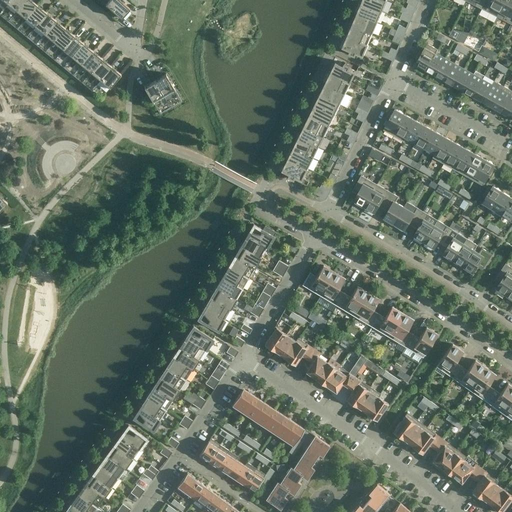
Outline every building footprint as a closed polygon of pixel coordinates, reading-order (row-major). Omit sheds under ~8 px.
[(0,14),(8,21),(25,0),(9,0),(0,11),(0,14)] [(0,0),(0,11),(9,0),(0,0)] [(17,28),(37,4),(31,0),(25,0),(8,21),(17,28)] [(101,0),(110,8),(107,12),(113,17),(116,13),(121,18),(123,16),(125,18),(130,12),(128,10),(130,8),(120,0),(101,0)] [(387,0),(360,0),(360,1),(383,10),(387,0)] [(417,6),(419,0),(418,0),(407,0),(407,2),(409,3),(407,8),(415,11),(417,6)] [(485,0),(482,8),(498,16),(500,11),(505,0),(485,0)] [(511,0),(505,0),(500,11),(498,16),(511,23),(511,0)] [(383,10),(360,1),(355,12),(378,21),(383,10)] [(26,36),(46,12),(37,4),(17,28),(26,36)] [(412,17),(415,11),(407,8),(403,6),(400,11),(402,12),(400,18),(410,22),(412,17)] [(36,44),(56,20),(46,12),(26,36),(36,44)] [(378,21),(355,12),(350,23),(373,32),(378,21)] [(45,51),(65,27),(56,20),(36,44),(45,51)] [(373,32),(350,23),(346,34),(369,43),(373,32)] [(54,59),(74,35),(65,27),(45,51),(54,59)] [(405,33),(398,30),(396,36),(403,39),(405,33)] [(465,40),(468,34),(459,30),(456,36),(465,40)] [(369,43),(346,34),(340,48),(356,55),(357,52),(364,55),(369,43)] [(64,67),(84,43),(74,35),(54,59),(64,67)] [(73,75),(93,50),(84,43),(64,67),(73,75)] [(417,63),(426,69),(438,49),(428,43),(424,50),(421,48),(417,56),(420,57),(417,63)] [(483,44),(480,52),(496,58),(499,50),(483,44)] [(438,49),(426,69),(436,74),(445,58),(436,53),(438,49)] [(82,82),(102,58),(93,50),(73,75),(82,82)] [(394,59),(396,55),(389,52),(384,50),(382,56),(393,61),(394,59)] [(351,65),(335,57),(329,71),(351,82),(356,71),(350,68),(351,65)] [(92,90),(111,66),(102,58),(82,82),(92,90)] [(454,63),(445,58),(436,74),(445,79),(454,63)] [(464,69),(454,63),(445,79),(455,85),(464,69)] [(121,74),(111,66),(92,90),(101,98),(121,74)] [(473,74),(464,69),(455,85),(464,90),(473,74)] [(351,82),(329,71),(323,82),(346,93),(351,82)] [(166,73),(155,80),(171,107),(181,100),(166,73)] [(483,79),(473,74),(464,90),(474,95),(483,79)] [(492,84),(483,79),(474,95),(483,101),(492,84)] [(171,107),(155,80),(144,86),(160,113),(171,107)] [(494,80),(492,84),(483,101),(492,106),(501,90),(504,85),(494,80)] [(346,93),(323,82),(318,93),(340,104),(346,93)] [(379,92),(380,90),(368,84),(366,89),(371,92),(377,95),(379,92)] [(511,90),(504,85),(501,90),(492,106),(502,111),(511,95),(511,92),(511,90)] [(375,100),(377,95),(371,92),(368,97),(363,95),(361,100),(372,106),(375,100)] [(340,104),(318,93),(313,103),(335,114),(340,104)] [(511,114),(511,95),(502,111),(511,116),(511,114)] [(369,112),(372,106),(361,100),(355,111),(359,113),(367,117),(369,112)] [(335,114),(313,103),(307,114),(330,125),(335,114)] [(384,129),(394,135),(405,114),(396,109),(393,113),(391,111),(386,119),(389,120),(384,129)] [(364,122),(367,117),(359,113),(356,118),(364,122)] [(330,125),(307,114),(302,125),(324,136),(330,125)] [(415,120),(405,114),(394,135),(404,140),(415,120)] [(425,125),(415,120),(404,140),(404,141),(406,137),(416,142),(425,125)] [(350,121),(348,127),(360,130),(361,124),(350,121)] [(324,136),(302,125),(297,136),(319,147),(324,136)] [(435,131),(425,125),(416,142),(426,148),(435,131)] [(356,138),(359,133),(347,127),(345,133),(350,135),(356,138)] [(445,137),(435,131),(426,148),(435,153),(433,157),(434,157),(445,137)] [(356,138),(350,135),(347,140),(354,143),(356,138)] [(319,147),(297,136),(291,146),(314,157),(319,147)] [(455,142),(445,137),(434,157),(444,163),(455,142)] [(465,148),(455,142),(444,163),(453,168),(465,148)] [(314,157),(291,146),(286,157),(309,168),(314,157)] [(475,153),(465,148),(453,168),(463,174),(475,153)] [(338,156),(339,157),(346,160),(348,154),(340,150),(338,156)] [(485,159),(475,153),(463,174),(473,179),(485,159)] [(309,168),(286,157),(279,171),(307,185),(310,180),(304,177),(309,168)] [(346,160),(339,157),(337,162),(343,165),(344,164),(346,160)] [(495,164),(485,159),(473,179),(483,185),(488,176),(491,177),(495,170),(493,168),(495,164)] [(328,178),(335,182),(338,176),(331,173),(328,178)] [(354,202),(364,207),(377,184),(362,175),(353,191),(354,191),(355,189),(360,191),(354,202)] [(327,197),(333,186),(323,182),(320,187),(318,185),(314,193),(325,198),(327,198),(327,197)] [(377,184),(364,207),(374,213),(380,203),(385,206),(392,193),(377,184)] [(483,202),(493,208),(503,192),(493,186),(491,190),(488,188),(484,195),(486,197),(483,202)] [(511,197),(503,192),(493,208),(502,214),(511,198),(511,197)] [(384,219),(394,225),(405,207),(395,201),(398,196),(392,193),(385,206),(390,208),(384,219)] [(511,198),(502,214),(511,220),(511,219),(511,198)] [(405,207),(394,225),(404,231),(410,220),(415,223),(423,211),(408,202),(405,207)] [(414,236),(424,243),(438,220),(423,211),(415,223),(420,226),(414,236)] [(266,223),(264,227),(252,220),(244,233),(247,234),(267,246),(274,234),(275,234),(278,230),(266,223)] [(438,220),(424,243),(434,249),(440,239),(445,242),(456,223),(453,221),(449,227),(438,220)] [(443,255),(453,261),(467,238),(458,232),(461,226),(456,223),(445,242),(449,245),(443,255)] [(247,234),(244,233),(238,243),(261,256),(267,246),(247,234)] [(467,238),(453,261),(463,267),(477,244),(467,238)] [(296,253),(300,247),(291,242),(288,248),(296,253)] [(261,256),(238,243),(232,253),(255,267),(261,256)] [(477,244),(463,267),(473,273),(479,263),(483,266),(482,269),(492,254),(482,248),(479,253),(474,250),(477,244)] [(255,267),(232,253),(226,264),(249,277),(255,267)] [(280,261),(277,266),(286,271),(289,266),(280,261)] [(496,289),(506,296),(511,286),(511,267),(506,263),(496,278),(497,279),(498,276),(503,279),(496,289)] [(249,277),(226,264),(220,274),(243,287),(249,277)] [(310,272),(302,285),(320,295),(334,271),(323,265),(317,276),(310,272)] [(286,271),(277,266),(274,271),(283,276),(286,271)] [(345,278),(334,271),(320,295),(320,296),(317,302),(333,311),(336,305),(337,305),(344,293),(338,289),(345,278)] [(243,287),(220,274),(214,284),(236,298),(243,287)] [(267,282),(265,287),(274,292),(276,287),(267,282)] [(236,298),(214,284),(208,295),(230,308),(236,298)] [(351,296),(344,293),(337,305),(354,316),(368,292),(357,286),(351,296)] [(274,292),(265,287),(262,291),(271,296),(274,292)] [(379,298),(368,292),(354,316),(371,326),(379,313),(372,309),(379,298)] [(230,308),(208,295),(201,305),(224,318),(230,308)] [(255,303),(253,307),(262,312),(264,308),(255,303)] [(224,318),(201,305),(195,316),(218,329),(224,318)] [(385,317),(379,313),(371,326),(388,336),(402,313),(392,306),(385,317)] [(262,312),(253,307),(250,312),(259,317),(262,312)] [(299,316),(292,311),(289,316),(296,321),(299,316)] [(413,319),(402,313),(388,336),(405,347),(413,334),(407,330),(413,319)] [(307,321),(299,316),(296,321),(303,326),(307,321)] [(243,323),(241,328),(249,333),(252,329),(243,323)] [(190,324),(184,334),(206,348),(212,338),(190,324)] [(264,344),(275,351),(286,334),(276,327),(264,344)] [(419,338),(413,334),(405,347),(423,357),(437,333),(426,327),(419,338)] [(355,337),(346,332),(343,339),(352,344),(355,337)] [(206,348),(184,334),(177,344),(199,359),(206,348)] [(296,340),(286,334),(275,351),(285,358),(298,338),(298,337),(296,340)] [(245,341),(236,336),(232,342),(241,347),(243,344),(245,341)] [(314,348),(298,338),(285,358),(295,365),(301,356),(306,359),(314,348)] [(343,340),(340,344),(347,349),(350,345),(343,340)] [(199,359),(177,344),(170,354),(192,369),(199,359)] [(452,344),(436,366),(453,378),(461,366),(455,361),(463,351),(452,344)] [(235,357),(239,351),(230,345),(226,352),(235,357)] [(320,352),(314,348),(306,359),(311,363),(305,372),(316,379),(327,362),(318,355),(320,352)] [(192,369),(170,354),(164,364),(186,379),(192,369)] [(349,372),(339,365),(326,385),(336,392),(342,383),(347,387),(355,376),(364,363),(367,358),(361,355),(349,372)] [(330,357),(327,362),(316,379),(326,385),(339,365),(340,364),(330,357)] [(382,369),(367,358),(364,363),(379,373),(382,369)] [(230,365),(221,359),(218,363),(227,369),(230,365)] [(467,370),(461,366),(453,378),(469,389),(485,367),(475,360),(467,370)] [(186,379),(164,364),(157,374),(179,389),(186,379)] [(485,367),(469,389),(485,401),(494,389),(488,384),(495,374),(485,367)] [(408,379),(411,373),(400,368),(397,374),(408,379)] [(392,375),(382,369),(379,373),(389,380),(392,375)] [(179,389),(157,374),(151,384),(173,399),(179,389)] [(211,375),(208,379),(217,385),(220,380),(211,375)] [(400,380),(392,375),(389,380),(397,385),(400,380)] [(370,386),(355,376),(347,387),(352,390),(346,399),(356,406),(370,386)] [(217,385),(208,379),(205,383),(214,389),(217,385)] [(500,393),(494,389),(485,401),(502,413),(511,398),(511,385),(507,383),(500,393)] [(173,399),(151,384),(144,394),(166,409),(173,399)] [(380,393),(370,386),(356,406),(366,413),(380,393)] [(242,412),(253,395),(243,388),(232,405),(242,412)] [(381,393),(380,393),(366,413),(377,420),(388,403),(379,396),(381,393)] [(166,409),(144,394),(138,404),(160,419),(166,409)] [(198,395),(195,399),(204,405),(206,400),(198,395)] [(252,419),(264,401),(253,395),(242,412),(252,419)] [(430,401),(424,396),(420,401),(427,406),(430,401)] [(511,398),(502,413),(511,419),(511,398)] [(204,405),(195,399),(192,403),(201,409),(204,405)] [(262,425),(274,408),(264,401),(252,419),(262,425)] [(437,407),(430,401),(427,406),(434,411),(437,407)] [(160,419),(138,404),(129,417),(140,423),(141,421),(153,429),(160,419)] [(272,432),(284,415),(274,408),(262,425),(272,432)] [(392,431),(402,439),(417,419),(407,412),(392,431)] [(452,424),(455,419),(449,414),(445,419),(452,424)] [(185,415),(182,419),(191,425),(193,420),(185,415)] [(283,439),(294,421),(284,415),(272,432),(283,439)] [(475,428),(480,422),(474,417),(469,424),(475,428)] [(191,425),(182,419),(179,423),(188,429),(191,425)] [(417,419),(402,439),(412,446),(427,427),(417,419)] [(459,429),(462,425),(455,419),(452,424),(459,429)] [(137,428),(127,420),(118,432),(139,448),(147,438),(135,430),(137,428)] [(304,428),(294,421),(283,439),(293,445),(297,439),(304,428)] [(230,431),(233,427),(226,422),(223,426),(230,431)] [(240,431),(233,427),(230,431),(237,436),(240,431)] [(442,438),(427,427),(412,446),(422,454),(429,445),(433,448),(442,438)] [(472,428),(469,432),(476,437),(479,433),(472,428)] [(139,448),(118,432),(111,442),(132,457),(139,448)] [(250,444),(252,440),(245,435),(243,439),(250,444)] [(314,435),(303,452),(318,461),(329,445),(314,435)] [(171,436),(166,442),(175,448),(176,446),(179,442),(171,436)] [(210,438),(199,455),(208,461),(220,444),(210,438)] [(456,449),(442,438),(433,448),(438,452),(432,461),(442,468),(456,449)] [(302,442),(297,439),(293,445),(298,448),(302,442)] [(259,444),(252,440),(250,444),(257,449),(259,444)] [(132,457),(111,442),(104,452),(125,467),(126,467),(131,470),(137,461),(132,457)] [(492,453),(495,448),(490,443),(486,448),(492,453)] [(229,450),(220,444),(208,461),(217,467),(227,453),(229,450)] [(293,455),(298,448),(293,445),(288,452),(293,455)] [(160,452),(168,458),(172,453),(173,452),(164,446),(160,452)] [(270,457),(272,453),(265,448),(262,453),(270,457)] [(501,462),(506,456),(496,448),(491,455),(501,462)] [(456,449),(442,468),(451,476),(466,456),(456,449)] [(229,450),(227,453),(217,467),(226,473),(236,459),(238,456),(229,450)] [(125,467),(104,452),(97,461),(118,477),(122,479),(129,470),(125,467)] [(307,479),(318,461),(303,452),(293,468),(305,477),(304,477),(307,479)] [(279,458),(272,453),(270,457),(277,462),(279,458)] [(467,455),(466,456),(451,476),(461,483),(468,474),(473,478),(481,467),(476,464),(477,462),(467,455)] [(236,459),(226,473),(235,479),(245,465),(236,459)] [(348,460),(345,465),(349,468),(353,463),(348,460)] [(118,477),(97,461),(90,471),(111,487),(118,477)] [(247,462),(245,465),(235,479),(244,485),(256,468),(247,462)] [(151,465),(148,469),(156,475),(159,471),(151,465)] [(290,466),(280,483),(279,483),(291,492),(293,494),(304,477),(305,477),(293,468),(290,466)] [(496,479),(481,467),(473,478),(478,482),(471,491),(481,498),(496,479)] [(256,468),(244,485),(254,491),(261,481),(265,475),(265,474),(256,468)] [(269,468),(265,474),(265,475),(270,478),(274,471),(269,468)] [(156,475),(148,469),(144,474),(152,480),(156,475)] [(111,487),(90,471),(83,481),(104,496),(111,487)] [(175,489),(184,496),(196,479),(187,473),(175,489)] [(265,484),(270,478),(265,475),(261,481),(265,484)] [(196,479),(184,496),(185,496),(187,493),(195,499),(205,486),(196,479)] [(496,479),(481,498),(491,505),(503,489),(494,482),(496,479)] [(104,496),(83,481),(76,490),(97,506),(104,496)] [(277,481),(265,499),(280,508),(291,492),(279,483),(280,483),(277,481)] [(390,494),(376,482),(363,498),(377,509),(390,494)] [(137,484),(134,488),(142,494),(145,490),(137,484)] [(205,486),(195,499),(203,505),(201,508),(202,509),(214,492),(205,486)] [(142,494),(134,488),(130,492),(139,498),(142,494)] [(501,511),(511,497),(511,495),(503,489),(491,505),(499,511),(501,511)] [(92,511),(97,506),(76,490),(69,500),(84,511),(92,511)] [(214,492),(202,509),(206,511),(212,511),(222,498),(214,492)] [(222,498),(212,511),(225,511),(231,505),(222,498)] [(374,511),(377,509),(363,498),(351,511),(374,511)] [(84,511),(69,500),(61,510),(63,511),(84,511)] [(406,511),(409,510),(399,502),(390,511),(406,511)] [(122,503),(119,507),(125,511),(128,511),(131,509),(122,503)]
